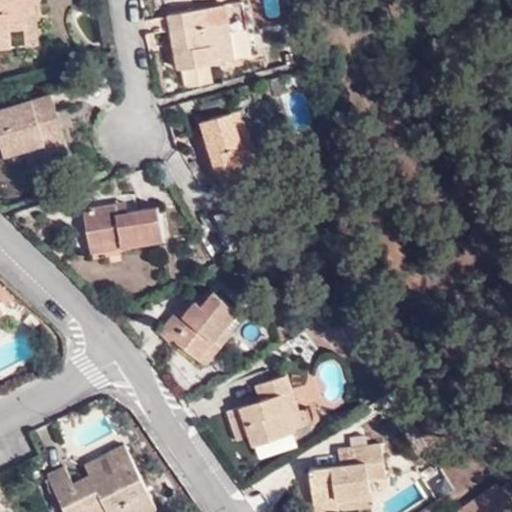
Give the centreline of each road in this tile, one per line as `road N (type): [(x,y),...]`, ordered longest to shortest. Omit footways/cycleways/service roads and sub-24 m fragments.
road 1 (residential): [(119,351),(224,511)]
road 2 (residential): [(0,234),(119,351)]
road 3 (residential): [(0,419),(119,351)]
road 4 (residential): [(143,134),(129,0)]
